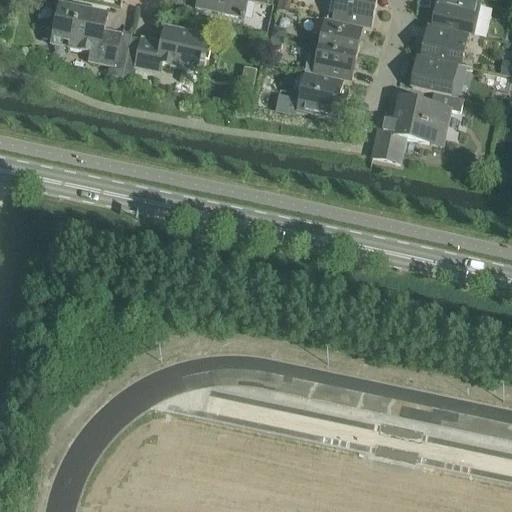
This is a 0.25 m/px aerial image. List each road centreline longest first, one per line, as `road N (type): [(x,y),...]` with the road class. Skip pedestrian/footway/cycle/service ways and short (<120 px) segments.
road 1 (primary): [(511,284),(0,172)]
road 2 (residential): [(370,150),(404,14),(396,0)]
